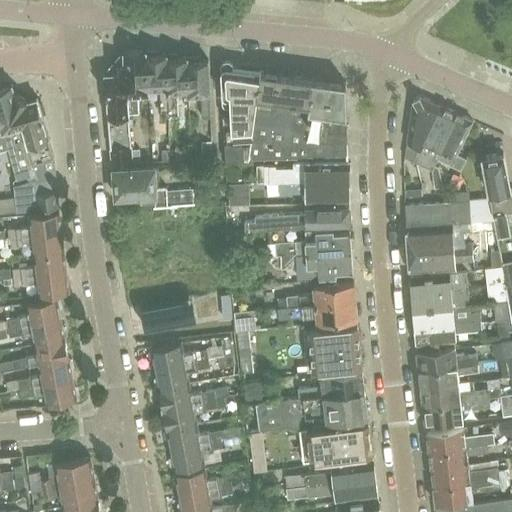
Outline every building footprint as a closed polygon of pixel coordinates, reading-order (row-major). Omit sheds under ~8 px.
[(145,50),(123,51),(124,60),(120,64),(125,69),(128,112),(138,111),(137,92),(147,92),(147,87),(145,51),(145,50)] [(168,113),(165,54),(165,52),(155,53),(155,50),(145,51),(147,87),(158,86),(160,114),(168,113)] [(176,53),(165,54),(168,113),(177,113),(176,93),(187,92),(187,88),(187,56),(187,55),(176,56),(176,53)] [(202,116),(211,115),(208,59),(197,59),(197,56),(187,56),(187,88),(187,92),(201,92),(202,116)] [(140,160),(140,148),(130,149),(128,112),(125,69),(120,64),(115,71),(105,71),(109,134),(110,147),(111,162),(140,160)] [(259,70),(259,71),(248,159),(347,157),(347,141),(326,141),(304,138),(313,77),(259,70)] [(232,160),(248,159),(259,71),(258,71),(253,74),(240,75),(240,73),(239,73),(239,72),(238,71),(236,71),(235,71),(234,71),(233,72),(232,72),(232,73),(231,74),(231,75),(232,87),(229,87),(231,116),(232,160)] [(326,141),(347,141),(346,114),(346,82),(313,77),(304,138),(326,141)] [(0,85),(0,118),(2,124),(11,160),(17,179),(29,175),(31,177),(35,176),(31,162),(33,162),(27,142),(17,102),(21,95),(15,91),(13,82),(0,85)] [(54,157),(37,96),(27,99),(21,95),(17,102),(27,142),(33,162),(31,162),(35,176),(31,177),(31,178),(25,181),(14,184),(17,210),(59,205),(54,157)] [(405,155),(414,159),(422,142),(423,143),(439,104),(420,95),(413,98),(405,155)] [(455,111),(439,104),(423,143),(422,142),(414,159),(432,168),(435,187),(443,185),(439,166),(435,164),(438,158),(435,157),(455,111)] [(455,152),(471,119),(455,111),(435,157),(438,158),(450,164),(460,169),(466,158),(455,152)] [(225,160),(232,160),(231,116),(223,116),(225,160)] [(211,141),(202,141),(203,162),(212,161),(211,141)] [(171,160),(170,147),(161,148),(163,161),(171,160)] [(489,197),(492,218),(494,228),(496,228),(497,237),(508,235),(502,201),(501,201),(501,199),(511,197),(509,187),(503,152),(482,155),(489,197)] [(277,181),(348,180),(347,161),(293,162),(293,167),(275,167),(275,164),(256,164),(257,182),(277,181)] [(155,186),(154,165),(114,167),(114,170),(112,171),(113,180),(115,181),(116,195),(142,194),(142,197),(155,197),(156,205),(183,203),(194,202),(193,187),(166,189),(166,185),(155,186)] [(348,200),(348,180),(277,181),(277,192),(305,191),(305,201),(348,200)] [(249,182),(228,182),(228,183),(229,183),(229,203),(250,203),(249,182)] [(0,211),(16,210),(13,193),(4,194),(5,200),(0,200),(0,211)] [(470,220),(492,218),(489,197),(469,200),(405,203),(406,224),(470,220)] [(350,223),(348,204),(305,205),(305,212),(301,211),(254,214),(255,219),(245,220),(245,229),(306,225),(306,223),(335,222),(335,223),(350,223)] [(61,230),(59,210),(30,213),(31,225),(8,227),(9,236),(61,230)] [(471,229),(470,220),(406,224),(407,240),(453,237),(453,230),(471,229)] [(351,249),(350,229),(332,230),(332,226),(305,228),(305,238),(275,240),(276,254),(281,254),(351,249)] [(64,250),(61,230),(9,236),(10,245),(33,242),(34,253),(64,250)] [(453,244),(453,237),(407,240),(408,255),(472,251),(472,243),(453,244)] [(352,269),(351,249),(281,254),(282,266),(319,264),(319,275),(335,274),(334,270),(352,269)] [(501,265),(498,249),(491,250),(492,266),(501,265)] [(505,286),(511,284),(511,255),(500,258),(499,249),(498,249),(501,265),(504,282),(505,286)] [(14,276),(66,270),(64,250),(34,253),(36,265),(13,267),(14,276)] [(408,255),(409,270),(455,267),(455,260),(473,259),(472,251),(408,255)] [(501,265),(492,266),(485,267),(487,284),(504,282),(501,265)] [(0,268),(0,276),(11,276),(10,267),(0,268)] [(68,290),(66,270),(14,276),(15,284),(38,282),(39,293),(68,290)] [(411,292),(468,286),(467,279),(467,270),(449,271),(409,275),(411,292)] [(355,298),(353,281),(333,283),(333,281),(313,283),(314,292),(286,294),(287,306),(355,298)] [(504,282),(487,284),(489,301),(496,301),(507,299),(505,286),(504,282)] [(469,303),(468,286),(411,292),(413,308),(452,305),(469,303)] [(229,292),(221,293),(223,305),(231,304),(229,292)] [(6,327),(9,327),(61,317),(59,309),(63,306),(61,298),(57,297),(57,296),(27,301),(29,311),(18,313),(18,316),(7,318),(4,319),(6,327)] [(357,318),(355,298),(287,306),(288,316),(318,313),(319,321),(357,318)] [(184,299),(143,305),(147,327),(188,321),(184,299)] [(507,299),(496,301),(498,317),(511,316),(507,299)] [(479,310),(470,311),(469,303),(452,305),(413,308),(414,325),(480,319),(479,310)] [(231,304),(223,305),(225,317),(233,315),(231,304)] [(234,311),(237,330),(248,328),(256,328),(253,308),(234,311)] [(511,316),(498,317),(499,318),(496,319),(499,336),(509,335),(507,320),(511,319),(511,316)] [(61,317),(9,327),(10,335),(22,333),(22,335),(33,333),(35,343),(65,337),(65,336),(68,333),(66,326),(62,324),(61,317)] [(481,328),(480,319),(414,325),(416,342),(416,343),(456,339),(455,331),(481,328)] [(248,328),(237,330),(242,372),(254,370),(248,328)] [(308,372),(361,367),(358,328),(305,333),(308,372)] [(221,336),(223,355),(233,353),(231,335),(221,336)] [(26,357),(15,359),(16,367),(39,363),(68,357),(65,337),(35,343),(36,352),(25,354),(26,357)] [(503,359),(508,358),(511,356),(511,340),(511,339),(500,341),(503,359)] [(153,357),(156,359),(158,368),(209,359),(208,350),(185,354),(182,342),(154,347),(152,351),(153,357)] [(454,346),(416,350),(418,368),(477,361),(476,353),(455,355),(454,346)] [(233,353),(223,355),(218,355),(219,365),(234,363),(233,353)] [(30,376),(18,378),(20,387),(72,377),(71,369),(74,366),(72,358),(68,357),(39,363),(41,372),(29,374),(30,376)] [(15,359),(0,361),(0,369),(16,367),(15,359)] [(211,368),(209,359),(158,368),(159,375),(156,377),(158,386),(161,387),(161,388),(190,383),(188,372),(211,368)] [(478,369),(477,361),(418,368),(420,385),(459,380),(458,372),(478,369)] [(298,396),(364,389),(362,371),(322,375),(322,384),(297,386),(298,396)] [(72,377),(20,387),(21,396),(33,393),(33,396),(45,394),(47,403),(76,397),(80,393),(78,386),(73,384),(72,377)] [(18,378),(6,381),(8,389),(20,387),(18,378)] [(243,382),(246,402),(262,400),(260,380),(243,382)] [(460,391),(459,380),(420,385),(422,403),(489,396),(488,387),(460,391)] [(227,386),(192,392),(190,383),(161,388),(165,408),(225,398),(224,394),(229,393),(227,386)] [(262,400),(246,402),(244,403),(248,431),(249,431),(262,429),(367,416),(364,389),(298,396),(262,400)] [(511,392),(500,394),(503,415),(511,413),(511,392)] [(490,405),(489,396),(422,403),(424,421),(462,416),(461,409),(490,405)] [(226,404),(225,398),(165,408),(168,429),(198,424),(196,412),(218,408),(218,406),(226,404)] [(372,453),(368,425),(368,420),(300,429),(304,461),(372,453)] [(198,424),(168,429),(166,431),(167,437),(170,439),(172,449),(243,436),(241,426),(210,431),(210,430),(199,432),(198,424)] [(463,426),(425,431),(428,448),(486,441),(494,440),(492,430),(464,434),(463,426)] [(267,468),(262,429),(249,431),(255,470),(267,468)] [(244,442),(243,436),(172,449),(173,456),(170,457),(172,464),(174,465),(175,469),(205,463),(203,452),(213,450),(213,448),(244,442)] [(487,450),(486,441),(428,448),(430,465),(468,460),(467,452),(487,450)] [(58,473),(42,476),(44,486),(95,477),(91,456),(56,462),(58,473)] [(286,478),(288,488),(375,476),(373,458),(331,464),(332,472),(286,478)] [(469,468),(468,460),(430,465),(432,483),(509,473),(508,467),(498,468),(497,465),(469,468)] [(16,477),(24,475),(22,464),(14,465),(16,477)] [(176,474),(174,477),(175,483),(178,485),(179,492),(232,483),(230,474),(218,476),(218,473),(207,475),(206,467),(176,472),(176,474)] [(0,480),(13,478),(12,470),(0,471),(0,480)] [(247,471),(237,473),(238,482),(248,481),(247,471)] [(41,473),(29,476),(31,488),(35,488),(44,486),(42,476),(41,473)] [(432,483),(435,501),(473,497),(471,487),(499,484),(500,485),(510,484),(509,473),(432,483)] [(377,495),(375,476),(288,488),(289,498),(335,492),(336,500),(377,495)] [(95,477),(44,486),(45,494),(46,497),(50,497),(62,495),(63,505),(98,498),(95,477)] [(0,480),(0,489),(15,487),(13,478),(0,480)] [(233,492),(232,483),(179,492),(181,502),(179,504),(180,511),(181,511),(187,511),(213,507),(211,496),(233,492)] [(44,486),(35,488),(36,496),(45,494),(44,486)] [(436,511),(511,511),(511,494),(473,500),(435,505),(436,511)] [(101,511),(99,498),(98,498),(63,505),(64,511),(101,511)] [(379,511),(378,498),(336,504),(337,511),(336,511),(379,511)] [(213,507),(187,511),(236,511),(235,503),(213,507)]
